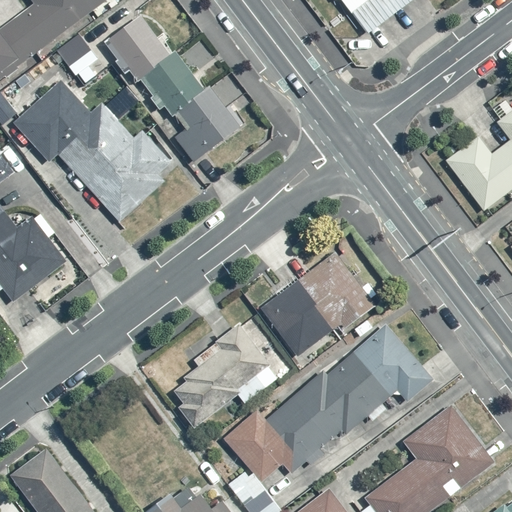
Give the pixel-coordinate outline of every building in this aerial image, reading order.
[(0,34),(0,73),(20,57),(25,64),(107,0),(35,0),(39,4),(0,34)] [(338,0),(366,37),(415,0),(338,0)] [(208,86),(199,75),(197,77),(181,58),(176,51),(171,55),(135,9),(105,32),(140,78),(169,116),(181,131),(173,138),(192,163),(243,124),(229,106),(227,108),(216,94),(209,85),(208,86)] [(103,58),(83,31),(61,47),(80,74),(103,58)] [(62,80),(14,123),(47,164),(57,155),(118,222),(163,180),(160,176),(173,164),(143,131),(133,139),(116,121),(139,101),(126,86),(103,107),(101,104),(91,113),(62,80)] [(1,91),(0,92),(0,126),(17,115),(1,91)] [(479,138),(448,160),(485,214),(511,193),(511,116),(498,127),(509,141),(493,154),(479,138)] [(0,182),(14,173),(0,154),(0,290),(2,289),(12,303),(65,263),(31,217),(19,226),(0,201),(0,182)] [(335,252),(260,308),(297,358),(341,324),(345,329),(376,306),(335,252)] [(370,315),(349,332),(358,343),(378,326),(370,315)] [(323,447),(368,412),(374,421),(388,410),(381,402),(395,391),(404,403),(433,380),(387,322),(264,418),(257,409),(223,436),(248,468),(229,482),(252,511),(279,511),(283,509),(261,481),(282,464),(289,473),(306,460),(312,467),(328,454),(323,447)] [(272,366),(239,323),(214,342),(221,350),(185,377),(188,382),(175,392),(184,404),(178,408),(194,429),(241,394),(239,391),(272,366)] [(358,511),(349,511),(330,487),(297,511),(425,511),(493,460),(451,407),(406,441),(417,455),(367,494),(372,501),(358,511)] [(93,511),(46,449),(10,476),(37,511),(93,511)] [(169,495),(146,511),(232,511),(223,499),(212,507),(202,494),(180,510),(169,495)] [(509,511),(503,503),(490,511),(509,511)]
